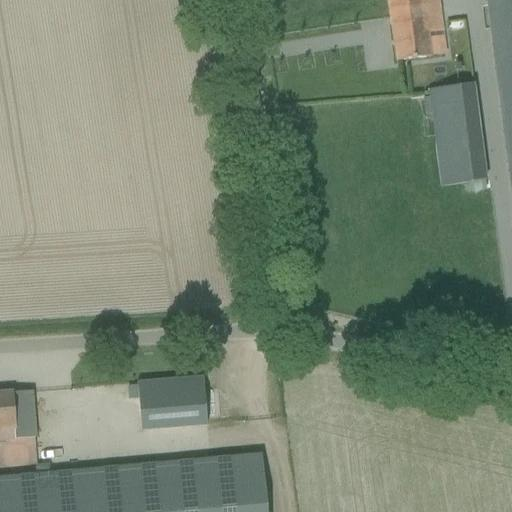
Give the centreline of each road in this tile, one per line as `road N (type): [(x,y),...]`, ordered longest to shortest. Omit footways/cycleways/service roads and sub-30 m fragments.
road 1 (unclassified): [(281,332),(227,0)]
road 2 (unclassified): [(0,348),(281,332)]
road 3 (unclassified): [(511,385),(281,332)]
